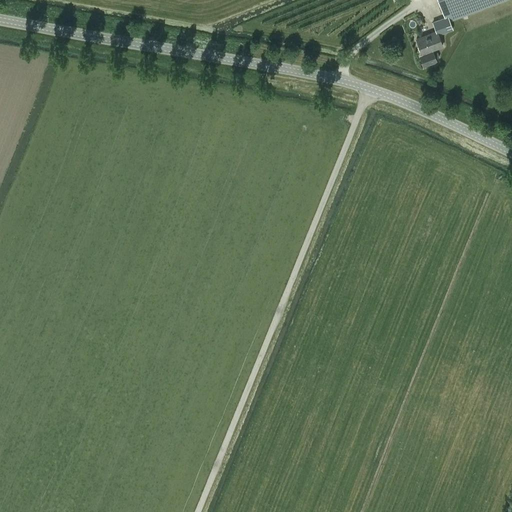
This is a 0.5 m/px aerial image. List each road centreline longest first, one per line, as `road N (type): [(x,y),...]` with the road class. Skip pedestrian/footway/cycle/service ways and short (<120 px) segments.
road 1 (unclassified): [(196,511),(369,89)]
road 2 (unclassified): [(369,89),(0,20)]
road 3 (unclassified): [(511,153),(369,89)]
